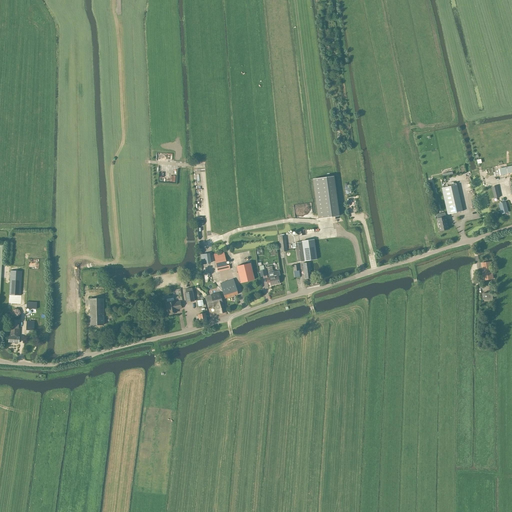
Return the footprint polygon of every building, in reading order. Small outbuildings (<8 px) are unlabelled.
[(511,165),(499,169),(500,175),(511,172),(511,165)] [(313,179),(318,219),(339,216),(334,176),(313,179)] [(448,214),(460,211),(455,185),(442,188),(448,214)] [(505,201),(499,202),(502,214),(508,213),(505,201)] [(439,223),(438,223),(439,227),(440,227),(441,231),(449,229),(446,217),(445,215),(442,216),(443,218),(438,219),(439,223)] [(298,262),(317,259),(314,240),(302,241),(302,242),(295,243),(298,262)] [(214,254),(217,268),(227,265),(224,252),(214,254)] [(305,279),(312,278),(310,262),(303,263),(305,279)] [(482,263),(484,280),(493,279),(491,262),(482,263)] [(237,266),(241,283),(254,279),(250,263),(237,266)] [(20,295),(21,271),(10,270),(9,295),(20,295)] [(269,277),(266,278),(267,283),(270,282),(271,286),(279,284),(278,276),(280,276),(279,271),(273,272),(268,273),(269,277)] [(225,298),(238,294),(233,279),(220,283),(225,298)] [(184,292),(186,302),(194,301),(192,291),(184,292)] [(219,293),(209,295),(210,299),(212,300),(215,300),(215,302),(215,304),(215,305),(216,308),(217,307),(218,309),(224,308),(220,294),(219,293)] [(209,295),(205,296),(208,309),(214,307),(216,314),(225,312),(224,308),(218,309),(217,307),(216,308),(215,305),(215,304),(215,302),(215,300),(212,300),(210,299),(209,295)] [(90,325),(103,325),(103,298),(89,299),(90,319),(89,321),(89,323),(90,324),(90,325)] [(176,309),(181,308),(180,302),(175,303),(174,301),(166,302),(168,314),(176,312),(176,309)] [(199,323),(207,321),(205,313),(198,314),(199,323)] [(18,343),(20,320),(10,320),(9,342),(15,342),(15,343),(17,343),(17,342),(18,343)] [(34,330),(34,321),(27,321),(26,330),(34,330)]
